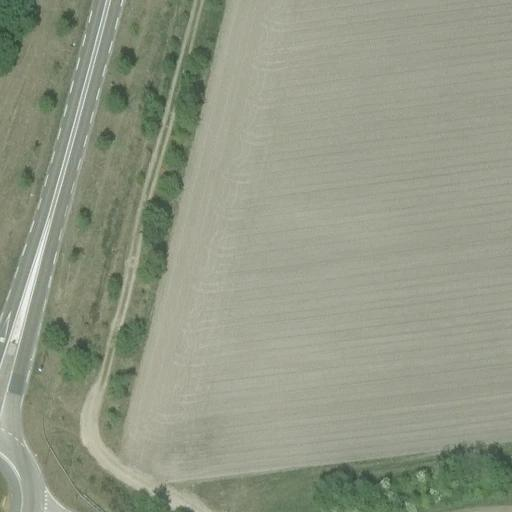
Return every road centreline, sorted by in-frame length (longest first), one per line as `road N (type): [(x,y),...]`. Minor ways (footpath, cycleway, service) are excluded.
road 1 (track): [(175,511),(98,461),(90,417),(192,0)]
road 2 (primary): [(23,305),(104,0)]
road 3 (primary): [(12,455),(23,305)]
